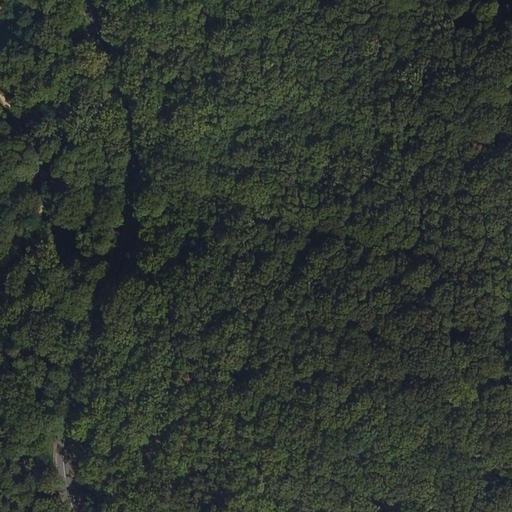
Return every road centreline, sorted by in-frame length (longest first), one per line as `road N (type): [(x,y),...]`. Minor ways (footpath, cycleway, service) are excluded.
road 1 (secondary): [(68,511),(60,437),(120,242),(124,191),(121,128),(84,0)]
road 2 (track): [(0,71),(43,179),(41,208),(0,284)]
